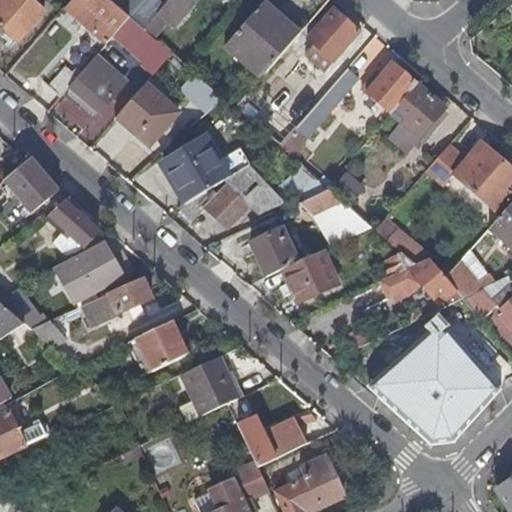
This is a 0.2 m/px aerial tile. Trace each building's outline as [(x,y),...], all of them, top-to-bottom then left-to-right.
[(0,26),(18,43),(45,12),(31,0),(3,0),(0,4),(0,26)] [(108,0),(72,0),(65,9),(106,45),(113,38),(130,19),(108,0)] [(169,0),(157,14),(173,28),(197,0),(169,0)] [(272,23),(278,16),(263,2),(257,9),(272,23)] [(139,7),(130,19),(143,30),(153,19),(139,7)] [(259,80),(298,34),(278,16),(272,23),(257,9),(223,47),(259,80)] [(336,61),(360,33),(333,10),(310,38),(336,61)] [(143,30),(130,19),(113,38),(141,63),(142,67),(152,76),(171,55),(143,30)] [(125,85),(95,58),(77,78),(69,86),(99,113),(125,85)] [(390,116),(417,86),(392,65),(366,95),(390,116)] [(49,86),(60,96),(69,86),(77,78),(65,67),(49,86)] [(358,81),(346,71),(331,90),(296,129),(307,139),(358,81)] [(176,91),(207,115),(221,97),(190,73),(176,91)] [(296,129),(331,90),(317,77),(283,117),(296,129)] [(179,114),(145,84),(117,117),(149,145),(179,114)] [(443,109),(417,86),(390,116),(417,140),(443,109)] [(184,203),(228,176),(206,137),(184,149),(186,155),(164,168),(184,203)] [(506,192),(511,183),(511,170),(480,143),(465,160),(452,175),(496,215),(511,197),(506,192)] [(427,171),(444,185),(452,175),(465,160),(449,146),(427,171)] [(227,169),(245,160),(239,148),(221,157),(227,169)] [(28,164),(0,186),(0,189),(2,192),(8,188),(31,216),(57,194),(45,178),(31,161),(28,164)] [(282,183),(301,203),(327,190),(301,167),(282,183)] [(343,171),(332,186),(352,201),(363,185),(343,171)] [(184,203),(178,207),(195,223),(206,210),(229,229),(249,207),(226,187),(219,196),(212,189),(230,179),(228,176),(184,203)] [(327,190),(301,203),(312,215),(341,202),(327,190)] [(511,200),(485,231),(511,254),(511,200)] [(46,224),(65,241),(68,238),(82,249),(83,250),(97,236),(64,205),(46,224)] [(283,268),(297,262),(282,229),(251,243),(266,276),(283,268)] [(68,238),(65,241),(78,254),(82,249),(68,238)] [(415,265),(388,242),(384,247),(390,260),(382,264),(388,278),(408,269),(415,265)] [(123,280),(106,247),(77,263),(94,293),(95,296),(123,280)] [(337,284),(321,251),(297,262),(283,268),(299,302),(337,284)] [(428,259),(415,265),(408,269),(438,303),(457,291),(445,278),(428,259)] [(77,263),(58,273),(75,303),(94,293),(77,263)] [(457,264),(445,278),(457,291),(463,298),(480,290),(457,264)] [(511,282),(493,300),(496,303),(511,322),(511,282)] [(142,283),(79,311),(83,319),(90,331),(129,313),(134,322),(144,317),(139,309),(150,303),(142,283)] [(480,290),(463,298),(479,317),(496,303),(493,300),(483,289),(480,290)] [(0,342),(10,336),(24,327),(0,305),(0,342)] [(79,311),(79,310),(63,318),(67,325),(83,319),(79,311)] [(31,333),(53,352),(64,339),(51,324),(31,333)] [(186,359),(170,325),(136,341),(152,374),(186,359)] [(24,327),(10,336),(17,342),(31,333),(24,327)] [(136,341),(127,345),(143,378),(152,374),(136,341)] [(221,360),(184,378),(196,405),(202,419),(228,406),(240,401),(221,360)] [(434,432),(426,441),(430,445),(453,443),(484,412),(473,400),(467,405),(436,372),(402,400),(434,432)] [(402,400),(391,410),(426,441),(434,432),(402,400)] [(183,411),(189,425),(202,419),(196,405),(183,411)] [(0,461),(24,451),(9,418),(0,422),(0,461)] [(256,469),(279,459),(270,440),(266,442),(255,419),(238,428),(255,466),(256,469)] [(25,444),(44,436),(38,421),(19,429),(25,444)] [(298,427),(270,440),(279,459),(307,446),(298,427)] [(158,475),(182,461),(168,435),(143,448),(158,475)] [(52,444),(0,466),(0,479),(5,491),(61,466),(52,444)] [(306,511),(345,497),(329,455),(300,467),(305,481),(276,495),(283,511),(306,511)] [(247,511),(245,506),(268,495),(256,469),(255,466),(209,487),(212,494),(193,503),(197,511),(247,511)] [(511,511),(511,480),(495,491),(508,511),(511,511)]
